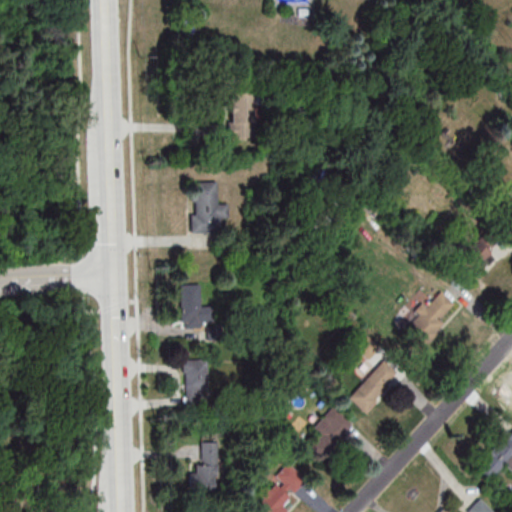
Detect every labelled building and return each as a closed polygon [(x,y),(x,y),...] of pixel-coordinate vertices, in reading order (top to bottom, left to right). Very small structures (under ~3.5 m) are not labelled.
[(252,137),(252,93),(229,93),(229,137),(252,137)] [(220,181),(190,182),(191,232),(221,231),(220,181)] [(511,188),(507,194),(511,198),(500,213),(511,222),(511,188)] [(477,273),(498,239),(481,228),(460,262),(477,273)] [(181,284),(181,325),(200,325),(200,284),(181,284)] [(421,343),(456,307),(439,291),(404,327),(421,343)] [(183,395),(210,395),(210,359),(183,359),(183,395)] [(348,397),(363,412),(399,373),(384,359),(348,397)] [(313,430),(318,433),(307,450),(326,462),(353,423),(329,407),(313,430)] [(511,471),(511,428),(475,467),(490,480),(504,465),(511,472),(511,471)] [(225,492),(224,431),(202,431),(202,466),(189,466),(190,493),(225,492)] [(257,511),(276,511),(308,484),(291,465),(249,503),(257,511)] [(39,501),(69,500),(68,479),(39,480),(39,501)] [(492,511),(480,498),(464,511),(492,511)]
